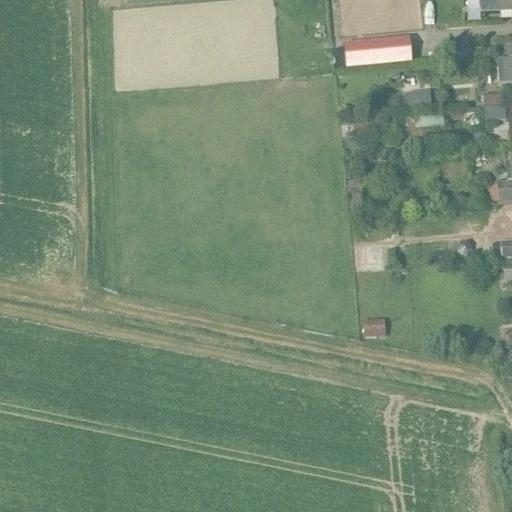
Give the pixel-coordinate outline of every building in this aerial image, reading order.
[(511,0),(478,0),(480,15),(496,14),(496,15),(511,13),(511,0)] [(408,40),(341,46),(343,71),(410,66),(408,40)] [(511,63),(509,63),(496,64),(498,89),(511,87),(511,63)] [(398,74),(388,75),(389,83),(399,82),(398,74)] [(428,95),(404,97),(406,114),(430,112),(428,95)] [(483,110),(504,108),(503,96),(482,97),(483,110)] [(504,109),(483,111),(484,124),(505,123),(504,109)] [(511,183),(495,185),(495,189),(485,190),(486,204),(497,203),(497,206),(511,204),(511,152),(510,153),(511,177),(511,183)] [(490,246),(491,261),(500,261),(511,260),(511,243),(499,244),(499,245),(490,246)] [(460,244),(456,248),(456,254),(460,258),(466,258),(470,254),(470,248),(466,244),(460,244)] [(511,263),(502,264),(503,287),(511,286),(511,263)] [(382,323),(362,324),(363,341),(383,340),(382,323)]
